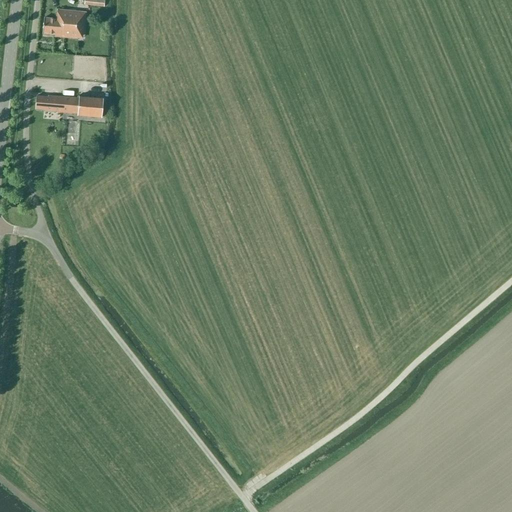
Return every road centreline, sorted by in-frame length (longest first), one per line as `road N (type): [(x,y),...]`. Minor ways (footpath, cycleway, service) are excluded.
road 1 (residential): [(37,0),(25,128),(43,232)]
road 2 (tertiary): [(0,134),(17,0)]
